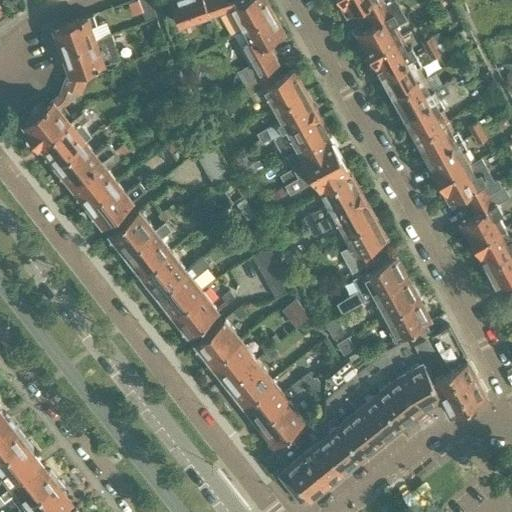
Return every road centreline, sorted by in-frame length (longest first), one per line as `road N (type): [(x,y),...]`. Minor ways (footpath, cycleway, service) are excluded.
road 1 (residential): [(294,0),(511,394)]
road 2 (residential): [(273,511),(0,164)]
road 3 (tertiary): [(236,511),(0,210)]
road 4 (tertiary): [(0,285),(179,511)]
road 5 (residential): [(0,338),(135,511)]
road 6 (residential): [(511,423),(435,431),(331,511)]
